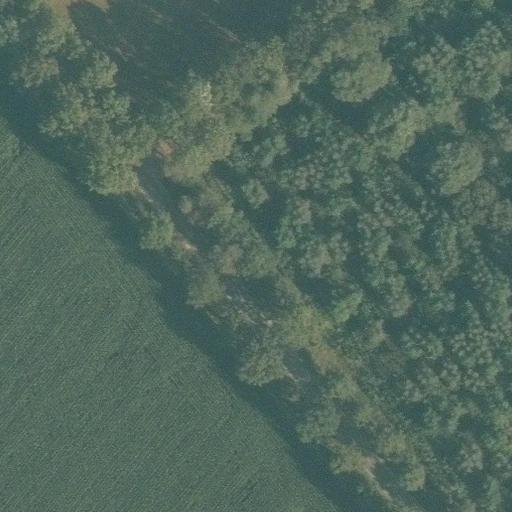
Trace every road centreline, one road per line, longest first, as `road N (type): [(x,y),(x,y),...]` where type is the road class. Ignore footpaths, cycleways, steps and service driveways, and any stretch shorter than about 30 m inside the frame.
road 1 (unclassified): [(411,511),(155,197),(75,81),(0,8)]
road 2 (track): [(140,174),(379,0)]
